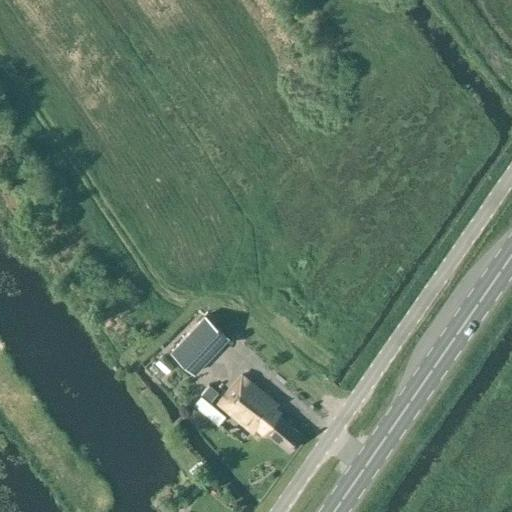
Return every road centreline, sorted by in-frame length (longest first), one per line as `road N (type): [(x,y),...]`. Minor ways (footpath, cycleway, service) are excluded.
road 1 (unclassified): [(277,511),(511,174)]
road 2 (primary): [(333,511),(511,254)]
